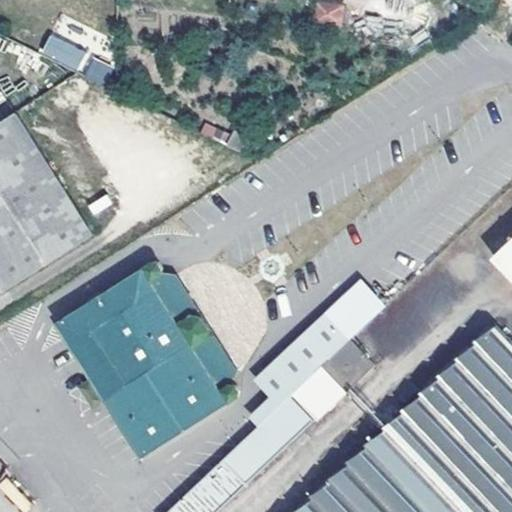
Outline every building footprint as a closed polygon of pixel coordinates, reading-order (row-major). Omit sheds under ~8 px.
[(341,28),(343,3),(314,1),(312,26),(341,28)] [(50,33),(40,54),(77,71),(87,50),(50,33)] [(96,62),(90,76),(109,85),(115,71),(96,62)] [(98,230),(18,110),(0,121),(0,271),(10,286),(98,230)] [(204,125),(201,135),(226,141),(228,131),(204,125)] [(107,194),(87,205),(98,223),(118,211),(107,194)] [(511,270),(511,239),(497,254),(511,270)] [(158,261),(62,321),(98,376),(84,384),(97,404),(110,395),(147,453),(243,394),(244,389),(241,383),(236,382),(226,388),(156,279),(166,273),(167,268),(164,262),(158,261)] [(166,273),(156,279),(226,388),(236,382),(240,368),(181,275),(166,273)] [(337,317),(353,334),(379,309),(380,308),(364,291),(337,317)] [(390,322),(410,302),(399,291),(380,308),(379,309),(390,322)] [(257,410),(264,417),(288,395),(292,391),(321,363),(349,337),(353,334),(337,317),(332,312),(266,374),(266,380),(277,391),(257,410)] [(511,511),(511,343),(495,326),(396,419),(297,511),(511,511)] [(374,364),(349,337),(321,363),(347,390),(374,364)] [(321,363),(292,391),(317,418),(347,390),(321,363)] [(216,511),(313,420),(288,395),(264,417),(163,511),(216,511)] [(397,411),(398,406),(396,402),(393,399),(388,397),(384,399),(380,402),(379,407),(380,411),(384,415),(389,416),(393,415),(397,411)]
